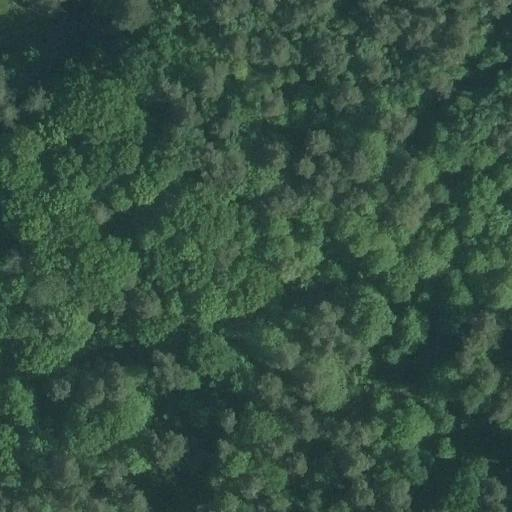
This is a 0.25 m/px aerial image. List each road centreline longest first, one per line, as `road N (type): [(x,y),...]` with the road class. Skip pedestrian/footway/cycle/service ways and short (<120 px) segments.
road 1 (track): [(0,380),(170,327),(511,256)]
road 2 (track): [(114,0),(205,37),(511,191)]
